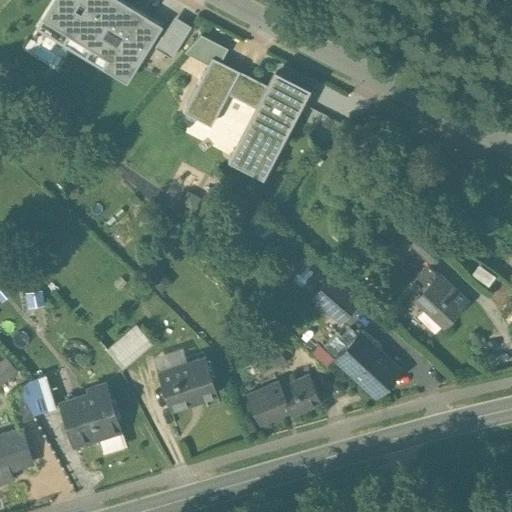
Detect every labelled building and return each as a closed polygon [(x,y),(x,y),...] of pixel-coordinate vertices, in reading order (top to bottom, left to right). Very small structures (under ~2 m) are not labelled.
[(52,0),(41,17),(86,46),(116,0),(52,0)] [(116,0),(86,46),(131,75),(163,26),(122,0),(116,0)] [(179,17),(161,46),(177,56),(194,27),(179,17)] [(186,52),(209,64),(213,56),(221,60),(228,47),(203,34),(186,52)] [(312,87),(277,69),(268,85),(221,60),(213,56),(209,64),(184,111),(212,126),(229,94),(255,108),(228,159),(264,178),(312,87)] [(188,191),(181,205),(196,212),(202,198),(188,191)] [(422,231),(412,241),(431,260),(441,249),(422,231)] [(427,262),(412,278),(423,289),(416,295),(427,305),(417,315),(435,332),(466,299),(427,262)] [(329,278),(314,297),(341,319),(356,301),(329,278)] [(136,324),(106,348),(122,368),(152,344),(136,324)] [(359,332),(336,357),(376,395),(399,370),(359,332)] [(260,343),(250,347),(255,357),(245,361),(251,374),(283,360),(275,342),(262,348),(260,343)] [(321,343),(313,351),(325,364),(333,357),(321,343)] [(5,356),(0,360),(0,384),(17,370),(5,356)] [(158,373),(169,408),(214,393),(202,359),(158,373)] [(28,379),(18,388),(31,413),(54,407),(45,374),(28,379)] [(277,382),(246,397),(259,425),(288,411),(290,416),(319,403),(307,376),(279,388),(277,382)] [(8,396),(17,423),(33,417),(31,413),(18,388),(8,396)] [(108,388),(59,403),(74,454),(108,444),(104,432),(120,428),(108,388)] [(23,426),(0,433),(0,480),(13,477),(10,465),(32,459),(23,426)]
